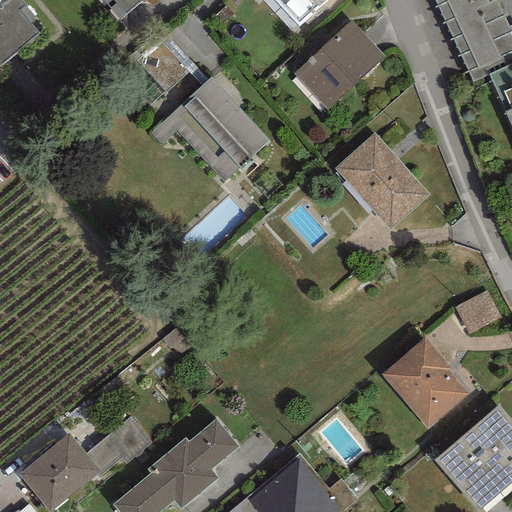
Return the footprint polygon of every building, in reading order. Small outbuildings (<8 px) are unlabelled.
[(50,32),(21,0),(0,0),(0,67),(5,73),(50,32)] [(155,0),(108,0),(128,23),(155,0)] [(339,0),(273,0),(307,33),(339,0)] [(478,0),(453,0),(439,7),(472,78),(497,67),(475,19),(485,14),(478,0)] [(354,28),(298,78),(331,115),(387,65),(354,28)] [(282,151),(222,86),(167,136),(227,201),(282,151)] [(511,112),(493,121),(511,161),(511,112)] [(422,205),(367,144),(328,178),(383,240),(422,205)] [(468,332),(500,316),(487,289),(454,305),(468,332)] [(452,372),(425,339),(381,376),(427,430),(466,398),(448,376),(452,372)] [(483,511),(511,487),(511,438),(490,413),(426,469),(464,511),(483,511)] [(237,454),(216,430),(121,511),(175,511),(177,511),(178,511),(190,511),(223,484),(214,474),(237,454)] [(65,511),(106,480),(76,443),(26,482),(50,511),(65,511)] [(336,511),(301,468),(254,506),(258,511),(336,511)]
